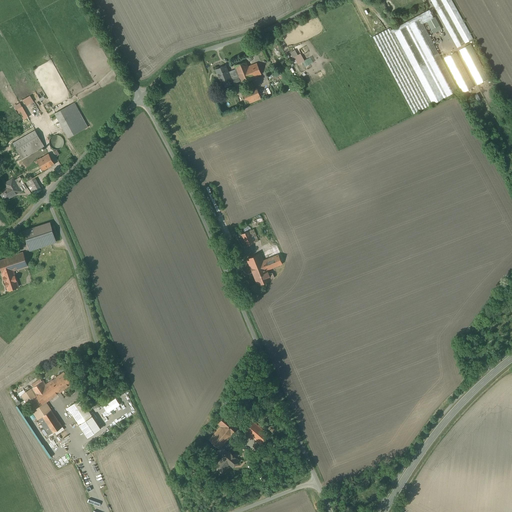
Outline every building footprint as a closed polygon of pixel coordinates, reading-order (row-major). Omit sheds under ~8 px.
[(451,0),(430,0),(457,48),(474,39),(451,0)] [(434,18),(429,10),(391,30),(390,28),(373,37),(414,114),(432,104),(432,105),(458,91),(423,23),(427,21),(431,30),(439,25),(435,17),(434,18)] [(489,79),(471,45),(459,51),(477,85),(489,79)] [(456,53),(445,59),(463,94),(474,88),(456,53)] [(239,82),(261,74),(257,63),(247,66),(245,62),(233,66),(235,70),(238,78),(239,82)] [(232,80),(238,78),(235,70),(228,72),(225,65),(213,69),(218,82),(231,78),(232,80)] [(271,87),(258,91),(261,98),(274,93),(271,87)] [(248,103),(261,98),(258,91),(257,88),(242,95),(246,104),(248,103)] [(25,106),(33,102),(29,96),(22,100),(25,106)] [(26,116),(19,103),(13,107),(18,115),(21,113),(24,118),(26,116)] [(74,103),(55,113),(68,138),(87,127),(74,103)] [(32,154),(43,147),(33,130),(11,143),(21,160),(32,154)] [(59,136),(56,135),(54,136),(52,137),(50,139),(49,142),(50,145),(51,147),(53,148),(55,149),(57,149),(60,148),(61,146),(62,145),(63,142),(63,141),(62,138),(61,137),(59,136)] [(71,161),(64,149),(52,157),(59,168),(71,161)] [(36,161),(33,156),(22,162),(30,177),(32,176),(53,165),(48,154),(36,161)] [(41,191),(32,176),(30,177),(24,182),(33,196),(41,191)] [(19,185),(20,184),(16,179),(14,180),(13,179),(5,183),(7,187),(0,191),(0,192),(5,201),(13,196),(13,195),(20,190),(18,187),(20,186),(19,185)] [(49,223),(24,231),(30,250),(38,248),(56,242),(49,223)] [(252,229),(240,235),(245,246),(257,241),(252,229)] [(13,270),(13,271),(28,266),(23,252),(0,259),(0,264),(3,273),(13,270)] [(267,270),(282,264),(279,255),(263,261),(260,254),(247,258),(253,275),(267,270)] [(13,270),(3,273),(8,290),(18,287),(13,271),(13,270)] [(270,279),(269,275),(267,270),(253,275),(257,285),(270,279)] [(52,382),(60,391),(69,385),(62,375),(52,382)] [(60,391),(52,382),(41,389),(37,383),(19,395),(48,436),(60,427),(43,403),(60,391)] [(99,429),(78,399),(65,408),(86,438),(99,429)] [(217,451),(223,457),(227,452),(221,447),(239,426),(226,414),(218,424),(221,426),(209,440),(220,449),(217,451)] [(269,434),(254,421),(246,431),(261,444),(269,434)] [(228,452),(227,452),(223,457),(215,467),(221,473),(229,463),(233,466),(238,460),(228,452)]
